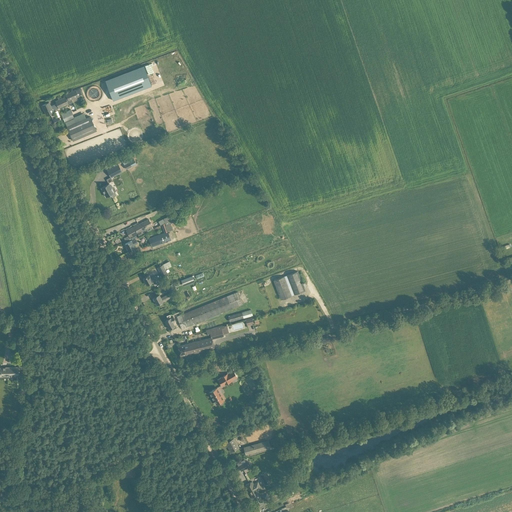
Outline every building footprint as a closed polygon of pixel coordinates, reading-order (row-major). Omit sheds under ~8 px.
[(144,65),(106,80),(113,100),(152,85),(144,65)] [(68,103),(73,101),(72,99),(78,96),(76,90),(66,94),(67,96),(65,97),(65,96),(60,99),(56,101),(57,103),(51,106),(49,102),(42,105),(46,115),(53,112),(53,110),(59,108),(68,103)] [(65,122),(74,118),(74,116),(71,109),(61,113),(65,122)] [(73,140),(77,138),(96,130),(90,116),(67,126),(73,140)] [(122,171),(118,164),(107,170),(111,177),(122,171)] [(111,187),(109,183),(101,188),(106,196),(111,194),(112,197),(117,195),(115,191),(113,192),(111,188),(111,187)] [(124,200),(120,203),(123,209),(135,202),(132,196),(129,198),(124,200)] [(173,215),(164,218),(165,222),(165,223),(166,225),(171,223),(175,221),(173,215)] [(141,231),(143,234),(153,229),(151,226),(152,225),(149,219),(137,225),(141,231)] [(141,231),(137,225),(126,231),(130,237),(137,233),(139,236),(143,234),(141,231)] [(152,247),(171,240),(168,232),(149,239),(152,247)] [(129,251),(133,249),(135,248),(134,245),(137,243),(136,239),(132,241),(131,240),(125,244),(129,251)] [(158,267),(157,267),(162,277),(168,274),(163,264),(158,267)] [(298,271),(273,280),(281,300),(305,290),(298,271)] [(147,275),(143,278),(147,285),(151,283),(153,282),(155,285),(159,283),(155,276),(151,278),(149,275),(147,275)] [(195,281),(192,275),(181,280),(183,286),(195,281)] [(159,294),(158,295),(153,297),(157,304),(163,301),(172,296),(170,294),(175,291),(171,284),(166,287),(169,293),(161,298),(159,294)] [(239,305),(242,304),(238,292),(234,293),(177,316),(182,329),(239,305)] [(253,315),(251,309),(242,312),(242,313),(243,318),(253,315)] [(243,318),(242,313),(228,316),(230,322),(243,318)] [(169,329),(174,326),(175,326),(173,322),(176,321),(174,317),(171,319),(170,318),(165,320),(169,329)] [(227,325),(210,330),(211,334),(212,337),(223,334),(222,329),(227,327),(227,325)] [(212,338),(212,337),(211,337),(188,343),(189,349),(185,351),(186,355),(214,348),(213,343),(212,338)] [(180,356),(186,355),(185,351),(189,349),(188,343),(183,345),(178,346),(180,356)] [(0,367),(0,377),(18,376),(18,367),(0,367)] [(218,379),(222,385),(225,383),(225,384),(231,380),(237,377),(233,371),(227,374),(221,377),(218,379)] [(217,387),(209,392),(216,404),(224,400),(217,387)] [(274,446),(270,447),(268,440),(244,447),(246,454),(247,454),(248,456),(272,450),(271,449),(285,445),(282,436),(271,439),(274,446)] [(231,452),(235,449),(239,447),(234,438),(226,442),(231,452)] [(240,465),(237,467),(240,472),(242,470),(248,468),(249,467),(247,463),(247,462),(240,465)] [(260,475),(261,477),(264,483),(265,485),(271,481),(266,472),(260,475)] [(253,484),(253,482),(252,481),(250,482),(246,485),(252,497),(259,493),(258,490),(261,488),(258,481),(253,484)] [(259,493),(252,497),(254,500),(258,507),(262,505),(264,503),(262,500),(264,499),(264,500),(265,500),(269,498),(266,492),(265,490),(261,493),(260,492),(259,493)]
